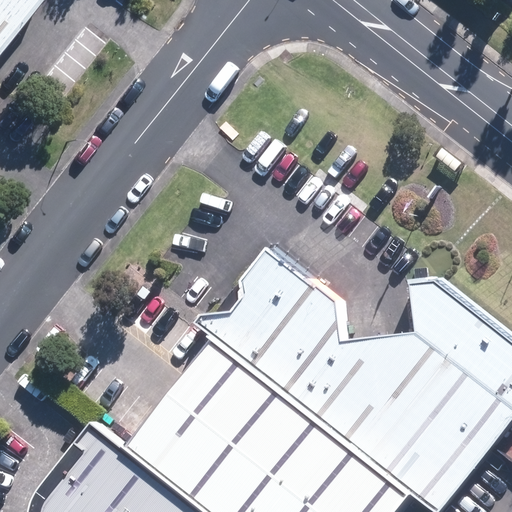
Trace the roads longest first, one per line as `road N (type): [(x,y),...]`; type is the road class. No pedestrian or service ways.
road 1 (residential): [(247,0),(0,317)]
road 2 (secondary): [(511,131),(346,0)]
